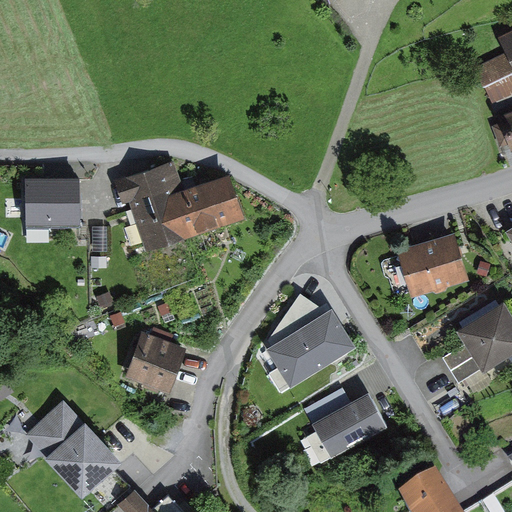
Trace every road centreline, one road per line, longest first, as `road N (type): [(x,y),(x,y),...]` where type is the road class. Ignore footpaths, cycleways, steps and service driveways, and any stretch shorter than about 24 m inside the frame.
road 1 (track): [(0,155),(175,148),(207,154),(279,188),(312,210),(330,235)]
road 2 (residential): [(500,465),(463,486),(317,243)]
road 3 (track): [(312,210),(388,0)]
road 4 (residential): [(511,182),(317,243)]
road 5 (track): [(250,511),(232,484),(225,447),(231,345)]
road 6 (residential): [(317,243),(231,345)]
